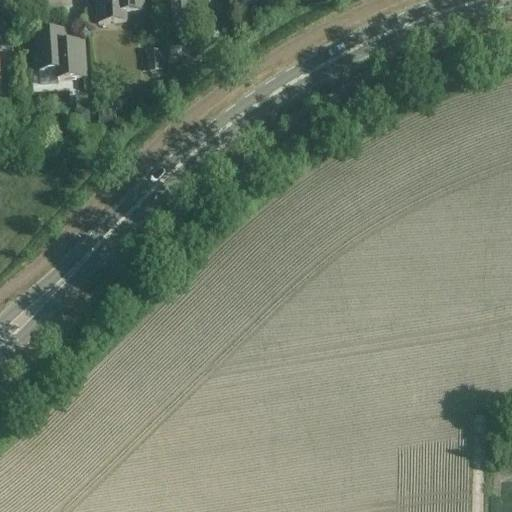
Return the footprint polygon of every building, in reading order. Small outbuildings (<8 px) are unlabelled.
[(96,0),(98,26),(126,24),(125,14),(143,13),(142,0),(96,0)] [(178,0),(164,0),(163,0),(166,30),(182,29),(178,0)] [(40,73),(40,86),(58,84),(58,82),(86,80),(84,48),(66,50),(64,33),(37,35),(39,73),(40,73)] [(147,53),(149,72),(165,71),(164,52),(147,53)] [(0,97),(12,96),(10,56),(0,56),(0,97)] [(101,130),(117,129),(115,111),(99,112),(101,130)]
